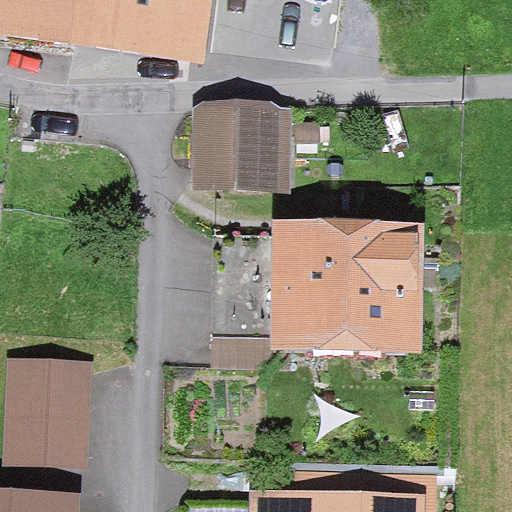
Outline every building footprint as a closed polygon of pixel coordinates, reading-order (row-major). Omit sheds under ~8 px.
[(0,0),(0,32),(77,43),(83,0),(0,0)] [(83,0),(77,43),(204,60),(212,0),(83,0)] [(233,191),(236,114),(199,113),(197,190),(233,191)] [(236,114),(233,191),(286,192),(288,116),(236,114)] [(426,234),(218,226),(214,351),(421,359),(426,234)] [(88,374),(19,367),(11,451),(80,457),(88,374)] [(293,504),(255,504),(254,511),(429,511),(429,481),(294,479),(293,504)] [(85,511),(86,504),(0,501),(0,511),(85,511)]
